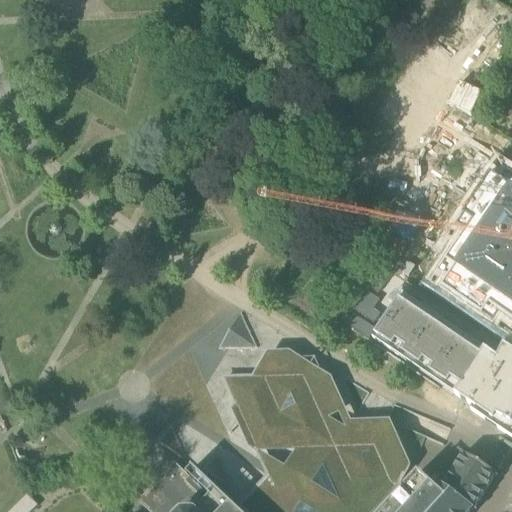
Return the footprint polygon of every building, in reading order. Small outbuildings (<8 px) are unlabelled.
[(412,9),(403,19),(413,27),(421,18),(412,9)] [(447,272),(438,287),(448,294),(439,309),(497,343),(503,333),(511,338),(511,339),(511,207),(484,190),(472,211),(471,210),(443,257),(453,263),(448,272),(447,272)] [(405,298),(376,342),(475,409),(473,413),(478,416),(511,438),(511,354),(505,349),(499,361),(405,298)] [(413,470),(426,439),(387,423),(395,406),(241,309),(158,441),(180,459),(176,465),(139,503),(148,511),(473,511),(474,511),(443,491),(440,495),(413,470)] [(474,511),(497,476),(465,456),(443,491),(474,511)] [(18,505),(10,511),(33,511),(38,507),(27,496),(18,505)]
